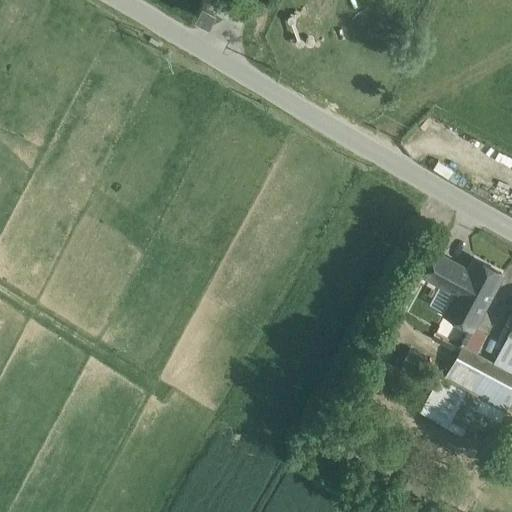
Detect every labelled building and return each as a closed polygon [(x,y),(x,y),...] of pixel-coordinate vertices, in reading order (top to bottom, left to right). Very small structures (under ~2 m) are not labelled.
[(207,20),(213,9),(202,3),(196,15),(207,20)] [(460,264),(437,251),(424,275),(447,287),(460,264)] [(468,268),(460,264),(447,287),(455,292),(445,311),(444,311),(444,312),(445,312),(471,326),(472,327),(472,326),(501,273),(501,272),(474,258),(473,258),(468,268)] [(511,333),(508,332),(493,362),(460,344),(457,351),(459,352),(446,376),(477,393),(473,400),(495,412),(500,404),(504,407),(511,393),(511,333)] [(441,373),(421,410),(457,430),(473,400),(477,393),(446,376),(441,373)] [(454,511),(457,508),(436,497),(427,511),(454,511)]
